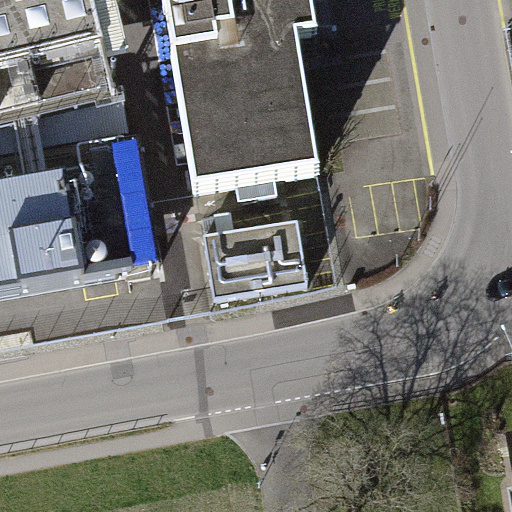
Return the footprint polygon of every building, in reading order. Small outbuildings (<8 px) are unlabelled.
[(89,0),(0,0),(0,81),(103,56),(89,0)] [(163,0),(195,197),(319,178),(297,45),(317,42),(309,0),(163,0)] [(0,132),(115,104),(103,56),(0,81),(0,132)] [(111,176),(128,282),(152,278),(135,173),(111,176)] [(100,175),(0,192),(0,299),(119,279),(100,175)] [(298,226),(204,240),(214,305),(308,291),(298,226)]
